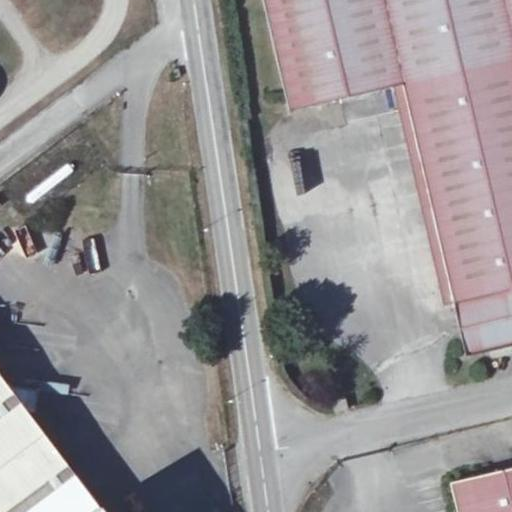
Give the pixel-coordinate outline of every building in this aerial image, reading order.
[(511,0),(255,0),(288,128),(403,100),(469,368),(511,356),(511,0)] [(19,199),(26,209),(38,202),(30,191),(19,199)] [(3,212),(0,213),(0,238),(14,228),(3,212)] [(0,511),(85,511),(13,414),(29,417),(32,394),(0,390),(0,511)] [(345,399),(329,403),(332,415),(348,411),(345,399)] [(511,511),(511,470),(446,486),(452,511),(511,511)]
